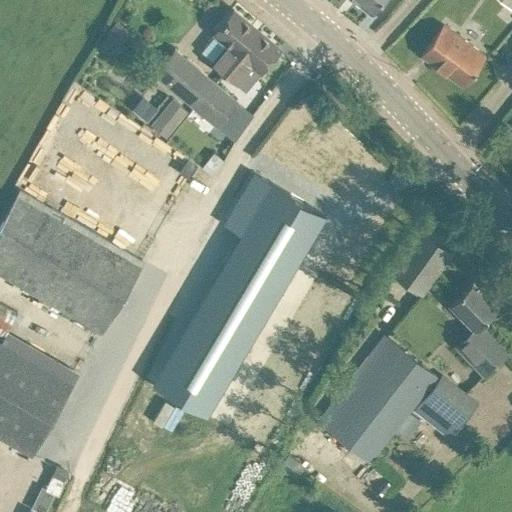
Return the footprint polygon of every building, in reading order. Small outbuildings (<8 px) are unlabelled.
[(358,0),(370,10),(378,0),(358,0)] [(213,61),(224,71),(256,33),(257,34),(260,31),(233,8),(214,32),(228,43),(213,61)] [(111,54),(130,31),(116,19),(96,42),(111,54)] [(422,53),(462,83),(484,53),(443,23),(422,53)] [(279,47),(260,31),(257,34),(256,33),(224,71),(235,80),(250,62),(260,70),(279,47)] [(154,72),(215,124),(236,99),(175,47),(154,72)] [(146,118),(156,105),(141,93),(131,106),(146,118)] [(169,96),(149,125),(167,136),(187,107),(169,96)] [(187,156),(178,170),(188,176),(197,163),(187,156)] [(218,285),(159,384),(206,412),(325,213),(253,170),(223,221),(240,231),(211,281),(218,285)] [(20,188),(0,222),(0,272),(101,331),(143,259),(20,188)] [(412,286),(424,294),(452,250),(416,227),(383,281),(404,296),(412,286)] [(497,304),(472,278),(448,302),(473,327),(455,344),(484,373),(507,351),(479,322),(497,304)] [(16,311),(0,301),(0,337),(1,338),(16,311)] [(384,333),(317,419),(368,458),(435,373),(384,333)] [(0,340),(0,435),(30,453),(72,381),(0,340)] [(440,377),(414,407),(449,434),(474,403),(440,377)] [(51,467),(43,486),(58,492),(66,473),(51,467)] [(41,511),(53,493),(42,486),(30,505),(41,511)]
